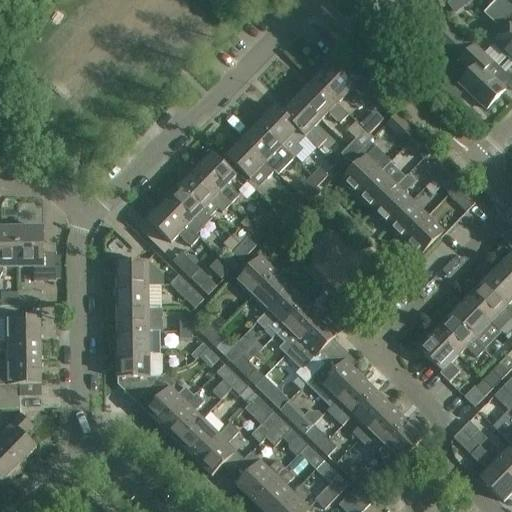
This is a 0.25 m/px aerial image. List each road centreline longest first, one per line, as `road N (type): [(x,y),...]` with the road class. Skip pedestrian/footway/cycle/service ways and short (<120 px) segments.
road 1 (residential): [(438,470),(438,425),(388,355),(386,332),(511,209)]
road 2 (residential): [(85,200),(110,191),(284,30),(295,0)]
road 3 (residential): [(84,450),(85,200)]
